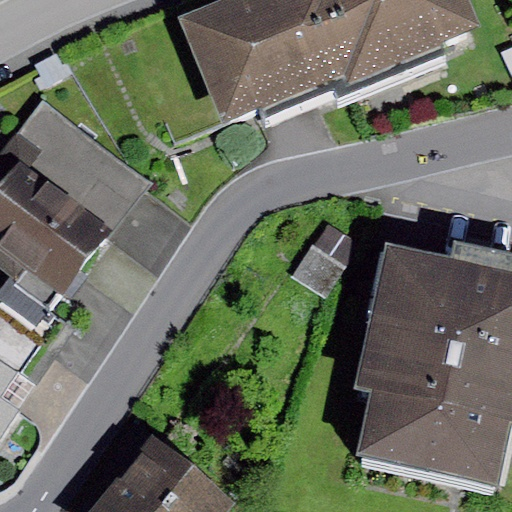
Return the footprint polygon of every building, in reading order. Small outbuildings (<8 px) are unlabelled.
[(300,0),(180,47),(225,162),(343,116),(347,126),(446,87),(443,79),(479,65),(453,0),(300,0)] [(43,86),(37,89),(41,98),(76,81),(70,70),(64,73),(59,63),(37,73),(43,86)] [(0,269),(65,320),(159,200),(45,110),(11,153),(0,167),(0,269)] [(329,232),(294,286),(327,307),(361,252),(329,232)] [(511,308),(390,283),(360,425),(374,428),(360,493),(450,511),(499,511),(511,455),(511,454),(511,308)] [(0,316),(0,371),(19,385),(45,350),(0,316)] [(0,371),(0,447),(36,397),(19,385),(0,371)] [(219,511),(153,459),(110,511),(219,511)]
